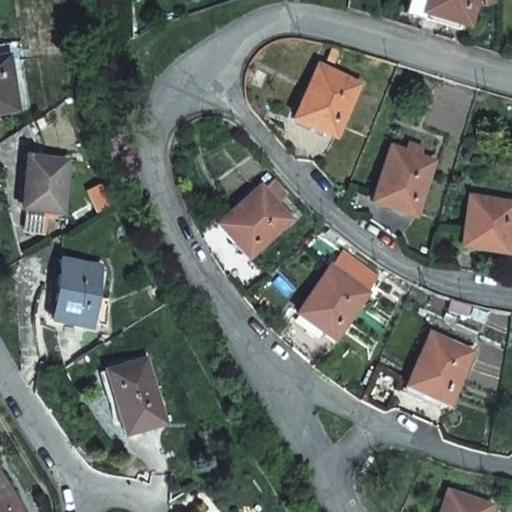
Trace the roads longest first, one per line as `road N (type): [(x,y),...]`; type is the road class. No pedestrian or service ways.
road 1 (residential): [(202,64),(374,249),(441,288),(511,298)]
road 2 (residential): [(202,64),(165,101),(151,167),(164,210),(223,307),(285,385)]
road 3 (residential): [(511,70),(307,18),(265,22),(202,64)]
road 4 (residential): [(285,385),(465,457),(511,465)]
road 5 (residential): [(99,511),(0,363)]
road 6 (residential): [(285,385),(346,511)]
